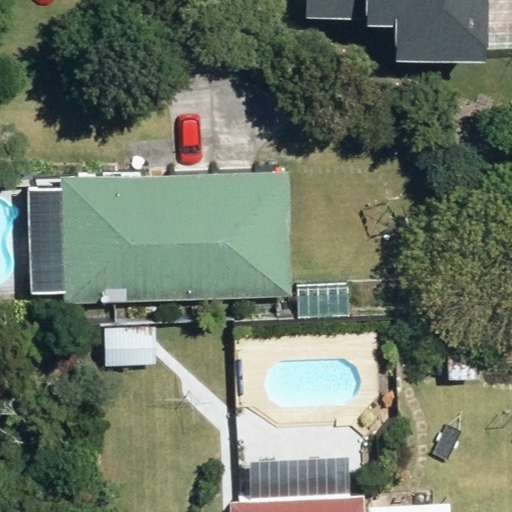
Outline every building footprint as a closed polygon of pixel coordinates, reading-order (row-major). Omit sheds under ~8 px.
[(511,0),(405,0),(404,38),(500,41),(501,20),(511,20),(511,0)] [(301,294),(299,147),(64,150),(64,172),(38,172),(39,278),(74,277),(74,297),(301,294)] [(164,332),(103,328),(101,359),(162,363),(164,332)] [(372,511),(374,471),(244,468),(243,511),(372,511)] [(461,511),(462,496),(390,495),(389,511),(461,511)]
